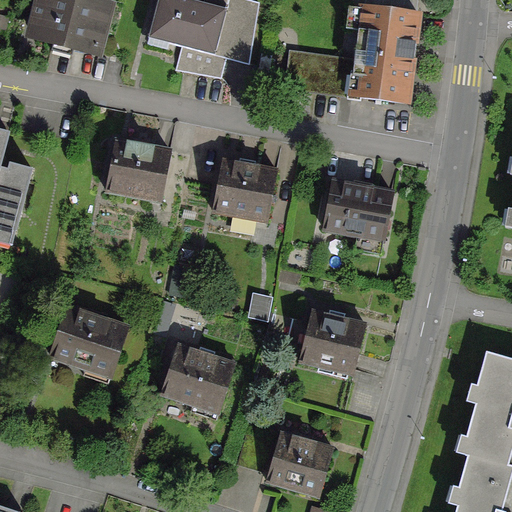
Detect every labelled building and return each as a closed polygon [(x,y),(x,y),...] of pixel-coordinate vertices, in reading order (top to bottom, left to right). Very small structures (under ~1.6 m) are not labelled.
[(112,5),(92,0),(38,0),(30,36),(100,53),(112,5)] [(190,0),(166,0),(156,41),(188,49),(185,62),(224,72),(227,60),(249,65),(263,7),(237,0),(234,11),(190,0)] [(361,73),(357,100),(368,101),(369,96),(414,102),(426,18),(360,9),(357,31),(369,33),(363,73),(361,73)] [(0,246),(12,250),(32,173),(12,167),(10,173),(2,171),(11,134),(0,131),(0,246)] [(182,154),(121,143),(111,192),(173,204),(182,154)] [(278,173),(223,164),(214,214),(269,223),(278,173)] [(400,197),(339,185),(330,230),(366,237),(364,247),(390,252),(400,197)] [(273,298),(253,294),(249,319),(268,323),(273,298)] [(71,308),(54,358),(82,368),(80,373),(107,382),(126,327),(71,308)] [(352,370),(364,326),(317,314),(306,358),(352,370)] [(456,446),(468,450),(508,461),(511,447),(511,353),(487,347),(477,381),(471,379),(466,396),(476,399),(467,434),(460,432),(456,446)] [(232,366),(182,349),(168,393),(197,402),(195,407),(216,414),(232,366)] [(336,449),(281,434),(266,486),(321,502),(336,449)] [(511,462),(508,461),(468,450),(458,484),(451,482),(447,498),(457,501),(454,511),(504,511),(506,508),(501,507),(511,467),(511,462)]
